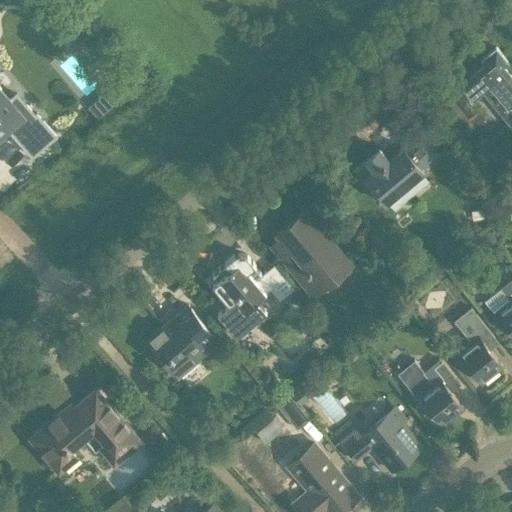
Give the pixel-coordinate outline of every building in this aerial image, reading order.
[(483,62),(460,82),(472,97),(489,83),(511,111),(504,117),(511,127),(511,67),(509,69),(505,64),(508,61),(496,45),(480,58),(483,62)] [(0,133),(10,125),(34,153),(57,133),(38,111),(37,112),(18,90),(11,96),(0,83),(0,133)] [(371,167),(363,174),(385,201),(424,169),(421,165),(441,149),(422,126),(387,156),(379,147),(364,159),(371,167)] [(282,235),(270,245),(311,295),(350,263),(304,207),(277,230),(282,235)] [(237,251),(227,259),(228,260),(233,266),(215,281),(231,300),(220,309),(238,331),(257,314),(256,312),(262,307),(255,299),(270,287),(279,299),(294,286),(274,262),(262,272),(255,278),(248,269),(254,264),(254,265),(255,264),(246,254),(244,253),(242,252),(240,251),(237,251)] [(500,287),(484,300),(494,311),(497,309),(511,327),(511,278),(506,284),(501,288),(500,287)] [(170,319),(147,338),(176,374),(199,355),(220,339),(192,306),(179,317),(181,320),(175,326),(170,319)] [(470,306),(453,320),(461,330),(470,341),(458,351),(482,381),(503,365),(486,344),(495,337),(470,306)] [(413,358),(397,373),(418,399),(422,395),(442,422),(463,406),(447,386),(457,379),(440,358),(424,371),(413,358)] [(304,381),(291,393),(300,404),(314,392),(304,381)] [(63,409),(32,434),(59,467),(76,452),(68,442),(81,431),(95,448),(102,443),(114,457),(138,437),(158,463),(175,449),(154,423),(138,436),(123,417),(127,413),(117,402),(113,405),(97,386),(66,412),(63,409)] [(288,392),(275,403),(297,427),(309,416),(288,392)] [(357,426),(339,440),(356,460),(373,446),(391,469),(422,444),(403,421),(407,418),(396,404),(362,432),(357,426)] [(314,442),(288,463),(311,490),(296,502),(304,511),(321,511),(326,508),(328,511),(353,489),(314,442)] [(127,496),(107,511),(132,511),(137,508),(127,496)] [(223,511),(214,501),(200,511),(223,511)]
